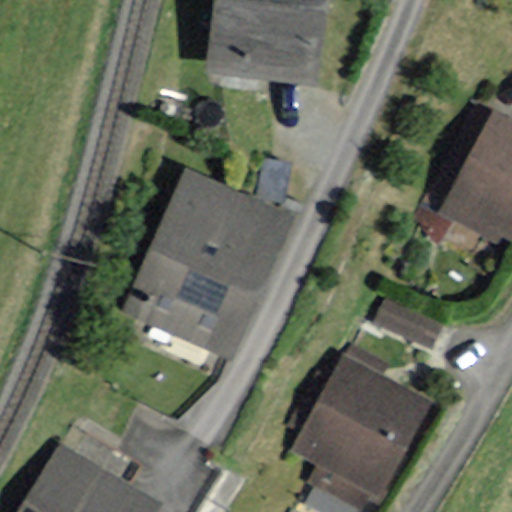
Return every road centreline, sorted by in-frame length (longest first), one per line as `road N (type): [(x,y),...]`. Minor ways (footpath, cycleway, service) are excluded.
road 1 (residential): [(328,187),(411,0)]
road 2 (residential): [(421,511),(511,351)]
